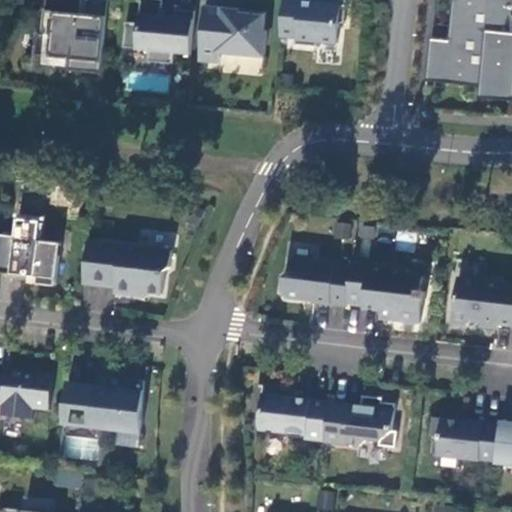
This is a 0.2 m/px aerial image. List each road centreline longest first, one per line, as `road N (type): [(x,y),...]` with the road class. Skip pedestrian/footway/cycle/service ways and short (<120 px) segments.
road 1 (residential): [(511,366),(206,332)]
road 2 (residential): [(206,332),(264,188),(292,151),(323,139),(392,144)]
road 3 (residential): [(0,311),(206,332)]
road 4 (residential): [(196,511),(206,332)]
road 5 (residential): [(392,144),(405,0)]
road 6 (residential): [(392,144),(511,152)]
